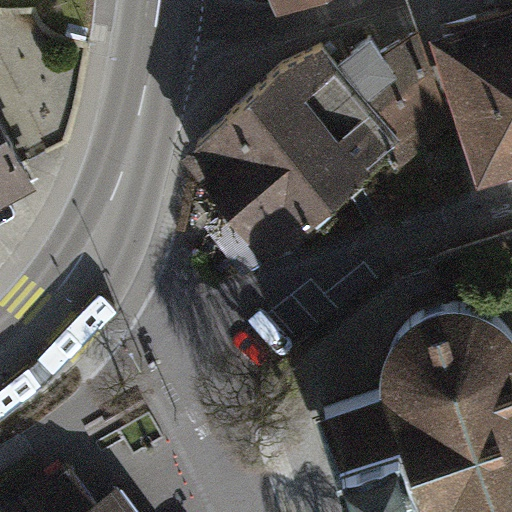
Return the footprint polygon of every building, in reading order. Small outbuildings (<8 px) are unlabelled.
[(511,14),(442,36),(485,173),(511,164),(511,14)] [(419,28),(385,49),(435,131),(450,119),(419,28)] [(287,64),(191,156),(271,248),(390,139),(406,155),(435,131),(385,49),(376,32),(341,61),(329,45),(287,64)] [(0,196),(37,176),(0,107),(0,196)] [(389,365),(390,384),(325,408),(361,511),(511,511),(511,329),(510,327),(499,316),(484,307),(469,302),(449,302),(431,306),(420,312),(411,318),(403,327),(393,344),(389,365)] [(97,511),(91,504),(97,500),(68,461),(1,511),(97,511)]
